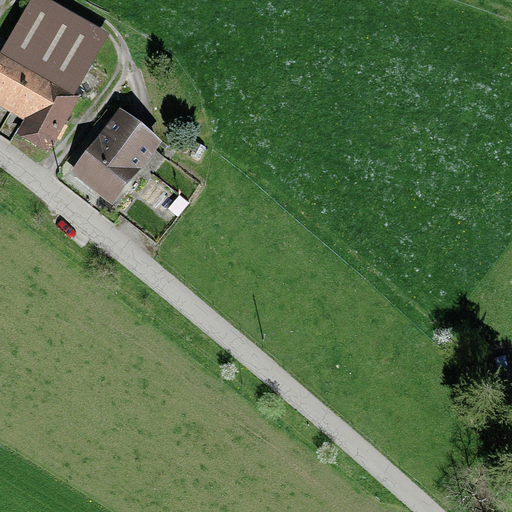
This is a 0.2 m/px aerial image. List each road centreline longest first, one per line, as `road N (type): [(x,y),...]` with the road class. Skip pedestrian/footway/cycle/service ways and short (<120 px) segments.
road 1 (unclassified): [(0,157),(103,233),(422,511)]
road 2 (track): [(41,188),(120,79),(124,57),(113,38),(50,0)]
